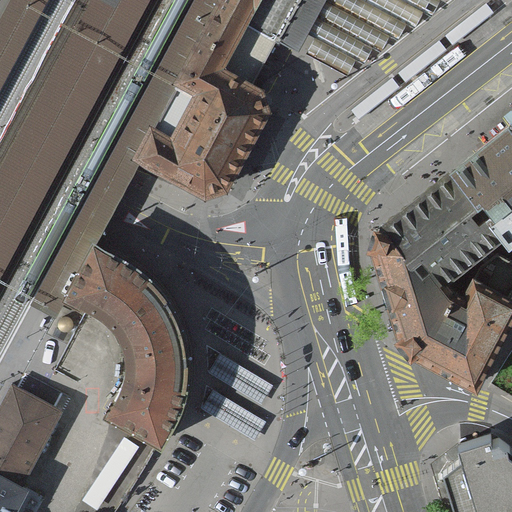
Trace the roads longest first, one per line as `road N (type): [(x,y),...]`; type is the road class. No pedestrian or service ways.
road 1 (secondary): [(351,414),(307,263),(310,222),(352,167),(511,41)]
road 2 (residential): [(351,414),(447,399),(511,419)]
road 3 (secondary): [(351,414),(316,425),(292,447),(255,511)]
